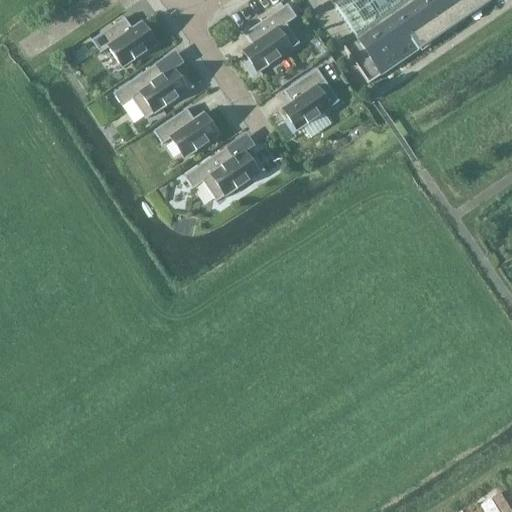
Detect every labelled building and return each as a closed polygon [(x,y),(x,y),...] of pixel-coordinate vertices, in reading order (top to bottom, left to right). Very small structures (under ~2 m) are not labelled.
[(327,0),(353,37),(408,0),(327,0)] [(408,0),(353,37),(341,46),(367,85),(384,74),(381,69),(389,64),(392,68),(395,66),(391,62),(400,56),(403,61),(419,50),(416,45),(424,39),(427,44),(444,33),(441,28),(449,23),(452,27),(469,16),(466,11),(474,6),(477,10),(492,0),(408,0)] [(251,45),(241,52),(248,63),(244,65),(252,76),(267,66),(268,67),(279,60),(278,59),(298,45),(285,25),(295,18),(286,5),(243,34),(251,45)] [(124,19),(91,41),(100,55),(107,49),(121,69),(133,60),(134,61),(145,54),(144,53),(156,45),(141,23),(131,30),(124,19)] [(155,65),(112,95),(121,108),(131,101),(144,120),(165,106),(166,107),(176,100),(176,99),(191,89),(183,78),(180,80),(173,70),(163,76),(155,65)] [(290,104),(280,110),(287,121),(284,123),(292,134),(307,124),(307,125),(318,118),(317,117),(338,103),(316,70),(283,92),(290,104)] [(185,110),(153,132),(161,146),(169,140),(183,160),(192,153),(193,154),(204,147),(203,146),(218,136),(203,114),(193,121),(185,110)] [(226,148),(183,177),(192,191),(202,184),(215,203),(236,189),(236,190),(247,183),(247,182),(261,172),(254,160),(250,163),(244,152),(234,159),(226,148)] [(476,511),(490,500),(479,488),(452,511),(476,511)]
